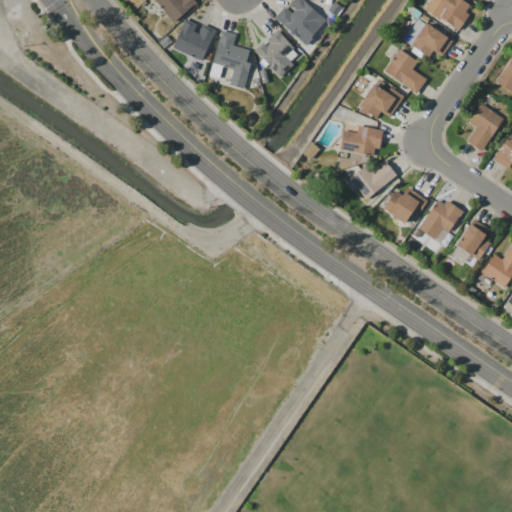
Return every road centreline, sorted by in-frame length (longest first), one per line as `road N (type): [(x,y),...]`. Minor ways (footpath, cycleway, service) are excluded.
road 1 (primary): [(54,0),(148,115),(261,214),(511,388)]
road 2 (primary): [(511,347),(284,190),(178,90),(99,0)]
road 3 (residential): [(511,14),(424,144),(511,206)]
